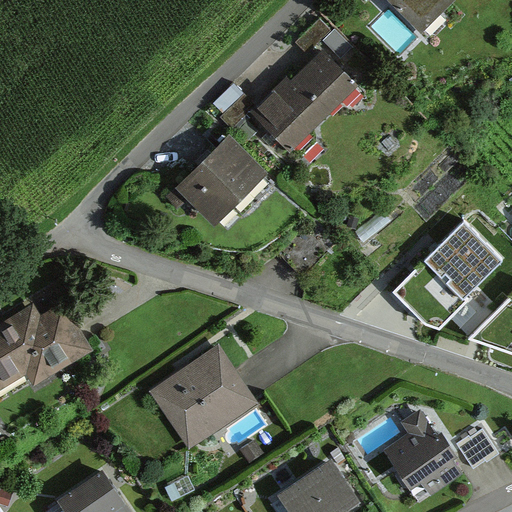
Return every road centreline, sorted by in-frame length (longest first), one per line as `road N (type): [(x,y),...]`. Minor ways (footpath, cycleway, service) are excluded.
road 1 (residential): [(63,234),(511,386)]
road 2 (residential): [(63,234),(297,0)]
